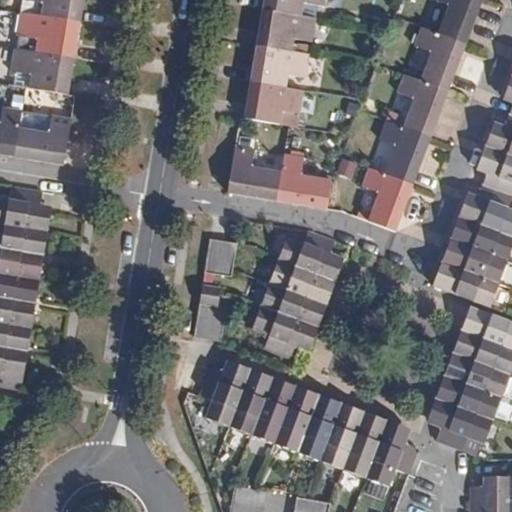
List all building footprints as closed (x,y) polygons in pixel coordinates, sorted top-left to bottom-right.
[(23,0),(21,15),(22,15),(79,25),(83,0),(23,0)] [(265,0),(264,8),(302,15),(304,2),(318,3),(325,5),(325,0),(265,0)] [(482,0),(439,0),(449,4),(439,32),(466,42),(475,19),(482,0)] [(316,18),(318,3),(304,2),(302,15),(316,18)] [(302,15),(264,8),(258,45),(292,51),(295,38),(311,40),(316,18),(302,15)] [(8,31),(18,34),(21,17),(10,15),(8,31)] [(18,34),(15,50),(74,61),(79,25),(22,15),(21,17),(18,34)] [(466,42),(439,32),(424,26),(416,44),(432,50),(421,79),(448,89),(460,59),(466,42)] [(292,51),(258,45),(252,81),(286,86),(289,74),(306,75),(310,54),(292,51)] [(74,61),(15,50),(12,72),(16,73),(31,77),(29,91),(68,97),(74,61)] [(16,73),(13,88),(26,90),(29,91),(31,77),(16,73)] [(448,89),(421,79),(406,73),(399,91),(415,97),(407,116),(392,111),(389,120),(431,136),(439,114),(448,89)] [(286,86),(252,81),(245,118),(280,124),(283,109),(300,112),(303,89),(286,86)] [(24,98),(13,96),(10,111),(22,113),(24,98)] [(0,126),(0,155),(14,158),(19,129),(22,113),(10,111),(3,110),(1,127),(0,126)] [(53,118),(22,113),(19,129),(50,135),(53,118)] [(511,113),(510,113),(505,125),(495,122),(491,132),(487,144),(511,153),(511,113)] [(19,129),(14,158),(63,167),(71,122),(53,118),(50,135),(19,129)] [(431,136),(389,120),(382,138),(398,144),(387,173),(414,183),(421,163),(431,136)] [(511,153),(487,144),(482,157),(478,168),(488,172),(484,183),(511,194),(511,153)] [(255,148),(236,145),(228,191),(258,196),(278,199),(283,171),(253,166),(255,148)] [(283,171),(278,199),(303,204),(328,208),(333,180),(302,174),(304,156),(286,153),(283,171)] [(353,180),(359,164),(344,158),(338,174),(353,180)] [(414,183),(387,173),(371,167),(365,184),(380,190),(371,214),(369,219),(395,229),(406,205),(414,183)] [(511,208),(508,207),(511,196),(511,194),(484,183),(479,196),(469,192),(465,202),(460,215),(511,233),(511,208)] [(0,201),(0,226),(47,234),(50,215),(44,214),(44,207),(41,206),(43,194),(12,188),(10,203),(0,201)] [(369,219),(371,214),(360,209),(358,215),(369,219)] [(509,259),(511,249),(511,233),(460,215),(456,226),(452,237),(509,259)] [(0,226),(0,250),(36,257),(38,249),(44,250),(47,234),(0,226)] [(289,237),(280,259),(336,281),(339,273),(342,265),(336,262),(339,255),(331,252),(336,241),(310,231),(305,242),(289,237)] [(500,282),(509,259),(452,237),(447,249),(443,260),(500,282)] [(206,271),(219,274),(224,241),(211,238),(206,271)] [(233,276),(234,268),(238,243),(224,241),(219,274),(233,276)] [(0,250),(0,274),(39,281),(42,264),(35,262),(36,257),(0,250)] [(280,259),(271,282),(327,303),(331,293),(336,281),(280,259)] [(491,305),(500,282),(443,260),(439,270),(434,283),(491,305)] [(0,274),(0,299),(29,304),(30,297),(36,298),(39,281),(0,274)] [(327,303),(271,282),(262,305),(318,326),(322,315),(327,303)] [(221,287),(203,284),(200,305),(213,306),(218,306),(220,294),(220,289),(221,287)] [(229,295),(220,294),(218,306),(227,308),(229,295)] [(0,299),(0,324),(31,330),(35,311),(28,310),(29,304),(0,299)] [(213,306),(200,305),(195,336),(209,338),(213,306)] [(318,326),(262,305),(253,327),(270,335),(266,347),(291,356),(297,345),(302,347),(305,341),(312,343),(315,335),(318,326)] [(227,308),(218,306),(213,306),(209,338),(222,340),(227,308)] [(464,328),(511,347),(511,321),(473,306),(468,318),(464,328)] [(31,330),(0,324),(0,348),(21,352),(23,345),(28,346),(31,330)] [(454,352),(511,373),(511,371),(511,347),(464,328),(456,346),(454,352)] [(21,352),(0,348),(0,387),(7,389),(9,376),(22,378),(26,360),(20,359),(21,352)] [(446,374),(503,396),(511,373),(454,352),(450,363),(446,374)] [(223,374),(211,369),(201,396),(214,400),(208,416),(229,424),(252,369),(229,360),(223,374)] [(252,369),(229,424),(252,433),(254,429),(274,377),(262,373),(252,369)] [(437,397),(494,419),(503,396),(446,374),(442,385),(437,397)] [(254,429),(252,433),(276,442),(297,386),(288,382),(274,377),(254,429)] [(297,386),(276,442),(299,450),(319,394),(311,391),(297,386)] [(319,394),(299,450),(321,458),(342,403),(335,400),(319,394)] [(438,440),(463,448),(468,436),(486,442),(494,419),(437,397),(431,415),(438,418),(435,424),(442,426),(438,440)] [(342,403),(321,458),(344,466),(366,412),(352,407),(342,403)] [(344,466),(367,475),(388,420),(378,416),(366,412),(344,466)] [(429,421),(435,424),(438,418),(431,415),(429,421)] [(388,420),(367,475),(391,484),(397,469),(409,473),(419,447),(406,442),(408,435),(402,433),(405,427),(395,423),(388,420)] [(402,433),(408,435),(410,429),(405,427),(402,433)] [(463,448),(472,452),(481,455),(486,442),(468,436),(463,448)] [(472,486),(471,511),(510,511),(510,476),(492,477),(492,483),(485,483),(484,486),(472,486)] [(235,485),(233,497),(266,503),(269,490),(235,485)] [(298,496),(296,509),(312,511),(328,511),(330,502),(298,496)] [(233,497),(231,510),(240,511),(264,511),(266,503),(233,497)]
